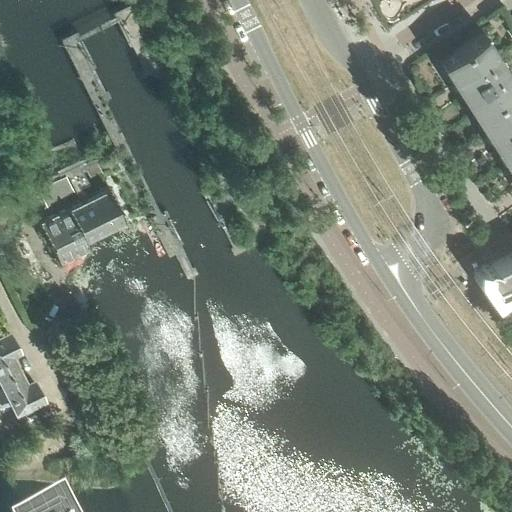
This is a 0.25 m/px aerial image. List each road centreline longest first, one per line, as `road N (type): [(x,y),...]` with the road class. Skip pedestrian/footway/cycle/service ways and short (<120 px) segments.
road 1 (tertiary): [(237,0),(370,254)]
road 2 (tertiary): [(414,246),(428,231),(429,205),(357,71)]
road 3 (residential): [(469,0),(357,71)]
road 4 (tertiary): [(419,315),(495,408)]
